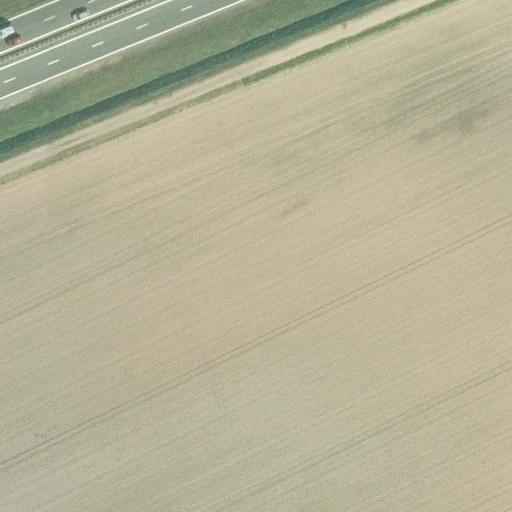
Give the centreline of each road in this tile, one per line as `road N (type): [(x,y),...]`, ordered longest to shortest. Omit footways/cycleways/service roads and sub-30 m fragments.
road 1 (track): [(413,0),(0,169)]
road 2 (trunk): [(0,83),(207,0)]
